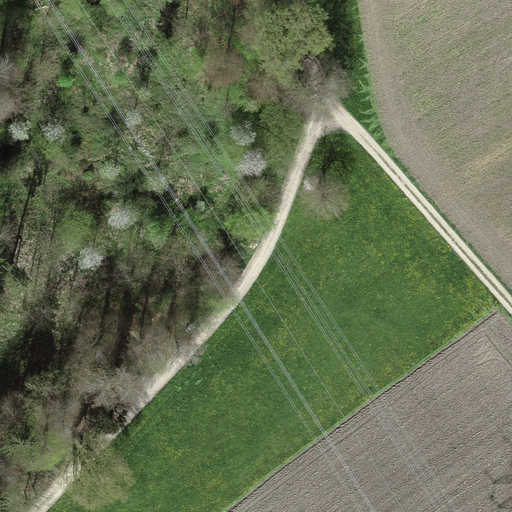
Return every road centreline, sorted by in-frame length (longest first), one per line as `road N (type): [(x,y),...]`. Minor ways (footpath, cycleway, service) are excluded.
road 1 (track): [(315,105),(275,223),(233,300),(36,511)]
road 2 (track): [(315,105),(354,130),(511,316)]
